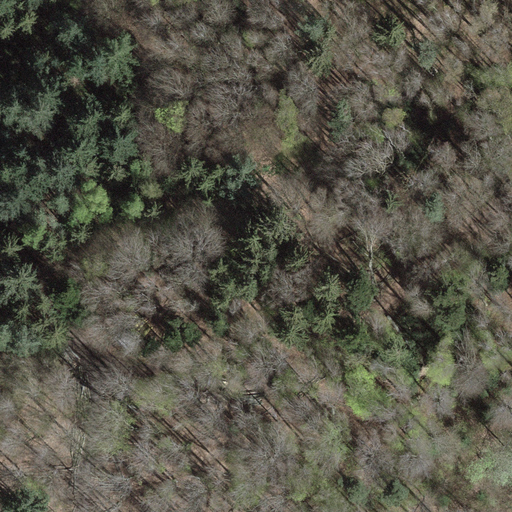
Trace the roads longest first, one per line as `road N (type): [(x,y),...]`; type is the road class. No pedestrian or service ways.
road 1 (track): [(97,359),(200,380),(307,374),(511,194)]
road 2 (track): [(84,511),(97,359),(0,209)]
road 3 (track): [(0,100),(34,48),(101,0)]
